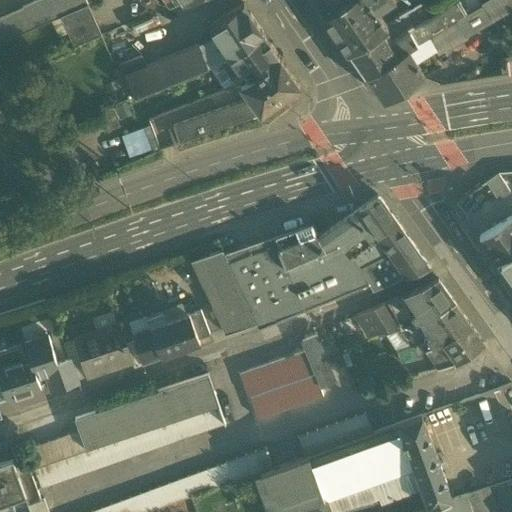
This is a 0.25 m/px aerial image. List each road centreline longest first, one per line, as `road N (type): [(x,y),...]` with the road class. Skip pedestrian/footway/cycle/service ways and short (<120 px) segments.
road 1 (primary): [(0,288),(239,206),(395,165)]
road 2 (primary): [(322,135),(0,244)]
road 3 (residential): [(0,428),(204,355)]
road 4 (primary): [(511,103),(365,126)]
road 5 (residential): [(511,331),(441,233)]
